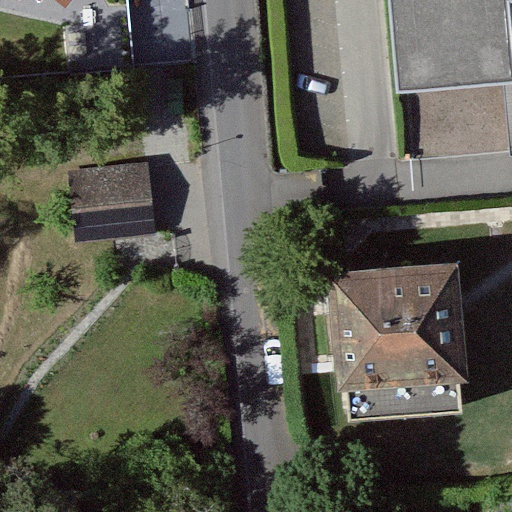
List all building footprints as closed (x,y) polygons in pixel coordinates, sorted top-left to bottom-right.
[(36,0),(47,10),(54,0),(36,0)] [(511,148),(511,37),(510,38),(506,0),(390,0),(398,81),(504,72),(511,149),(511,148)] [(158,234),(150,164),(71,174),(80,244),(158,234)] [(465,370),(455,250),(321,261),(331,387),(350,385),(352,412),(456,403),(454,371),(465,370)] [(511,511),(511,491),(498,492),(498,511),(511,511)]
